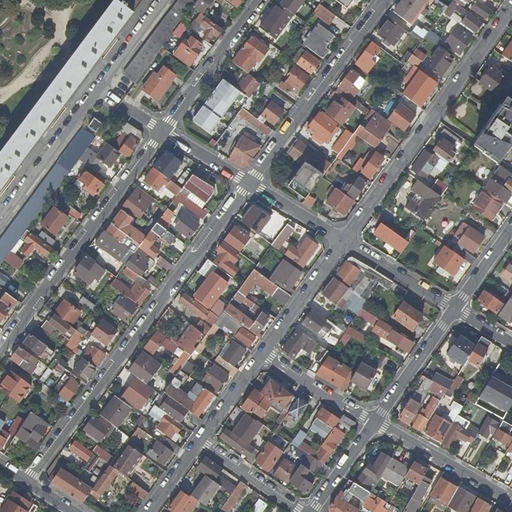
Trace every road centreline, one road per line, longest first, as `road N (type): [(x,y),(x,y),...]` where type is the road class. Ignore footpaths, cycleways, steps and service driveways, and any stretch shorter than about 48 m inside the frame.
road 1 (residential): [(23,485),(245,184)]
road 2 (residential): [(338,240),(511,2)]
road 3 (residential): [(158,131),(0,345)]
road 4 (residential): [(245,184),(381,0)]
road 5 (residential): [(255,0),(158,131)]
road 6 (residential): [(374,425),(511,504)]
road 7 (residential): [(451,307),(374,425)]
road 8 (residential): [(257,353),(338,240)]
road 9 (residential): [(257,353),(374,425)]
road 10 (residential): [(338,240),(451,307)]
road 11 (residential): [(193,441),(296,511)]
